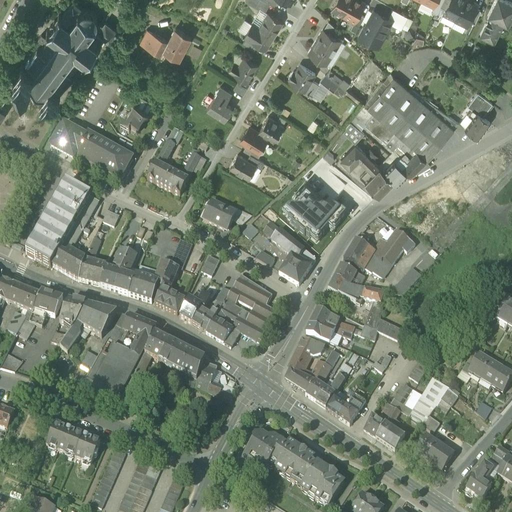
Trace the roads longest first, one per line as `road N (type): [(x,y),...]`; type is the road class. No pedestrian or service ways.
road 1 (secondary): [(260,383),(174,327),(0,265)]
road 2 (residential): [(306,304),(348,235),(378,204),(511,130)]
road 3 (residential): [(175,227),(312,0)]
road 4 (residential): [(0,383),(211,468)]
road 5 (secondary): [(435,502),(260,383)]
road 6 (residential): [(175,227),(306,304)]
